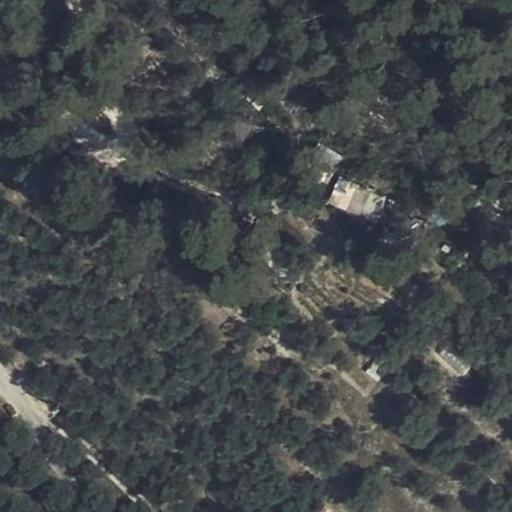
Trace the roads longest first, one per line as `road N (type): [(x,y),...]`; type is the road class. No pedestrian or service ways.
road 1 (track): [(66,0),(120,107),(120,139),(94,143),(0,70)]
road 2 (unclassified): [(0,365),(104,511)]
